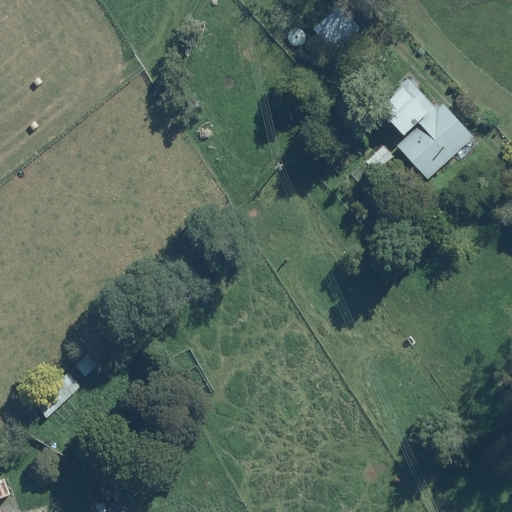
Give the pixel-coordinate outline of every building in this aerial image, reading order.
[(339,4),(311,29),(333,53),(361,28),(339,4)] [(429,109),(401,84),(378,109),(406,134),(429,109)] [(396,144),(426,178),(473,136),(443,102),(396,144)] [(382,143),(347,172),(367,196),(401,167),(382,143)] [(72,365),(84,377),(98,363),(86,351),(72,365)] [(46,389),(59,403),(80,384),(67,370),(46,389)] [(38,396),(29,406),(45,419),(53,409),(38,396)]
